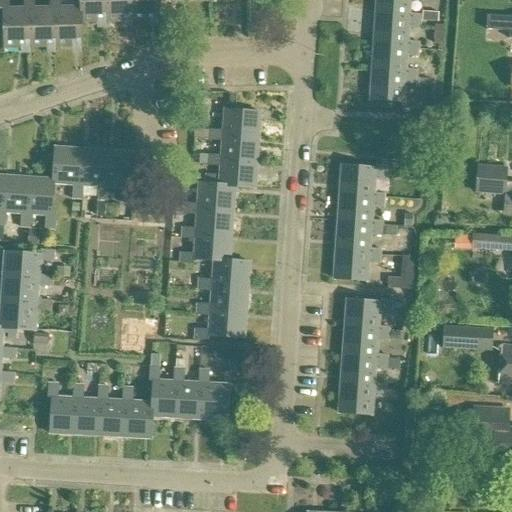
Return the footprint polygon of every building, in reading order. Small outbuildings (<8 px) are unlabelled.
[(29,8),(23,8),(8,8),(8,0),(0,0),(0,9),(3,10),(4,48),(30,48),(29,8)] [(30,48),(56,47),(55,7),(50,7),(34,8),(33,0),(23,0),(23,8),(29,8),(30,48)] [(81,7),(80,7),(59,7),(59,0),(49,0),(50,7),(55,7),(56,47),(82,47),(82,23),(81,7)] [(79,0),(80,7),(81,7),(82,23),(107,23),(106,0),(79,0)] [(132,0),(106,0),(107,23),(133,22),(132,0)] [(132,0),(133,22),(158,21),(157,0),(132,0)] [(421,0),(375,0),(375,17),(410,19),(410,14),(411,0),(414,0),(421,0)] [(422,12),(421,22),(438,22),(438,13),(422,12)] [(375,17),(373,45),(408,47),(408,42),(409,28),(420,28),(420,15),(410,14),(410,19),(375,17)] [(511,18),(486,18),(485,31),(509,32),(509,40),(511,39),(511,18)] [(408,47),(373,45),(371,73),(406,75),(406,70),(407,56),(418,57),(418,43),(408,42),(408,47)] [(417,71),(406,70),(406,75),(371,73),(369,101),(404,103),(406,83),(416,84),(417,71)] [(259,139),(260,113),(224,110),(222,132),(209,131),(208,141),(221,142),(222,136),(259,139)] [(222,136),(221,142),(220,156),(207,155),(206,165),(219,166),(220,161),(257,164),(259,139),(222,136)] [(78,187),(80,150),(55,148),(53,180),(52,186),(53,186),(73,187),(72,200),(81,200),(82,187),(78,187)] [(106,151),(80,150),(78,187),(82,187),(98,188),(97,202),(107,202),(108,189),(103,189),(106,151)] [(131,204),(132,189),(129,188),(131,153),(106,151),(103,189),(108,189),(122,190),(121,203),(131,204)] [(205,186),(236,188),(255,190),(257,164),(220,161),(219,166),(219,176),(206,175),(205,185),(205,186)] [(385,180),(386,167),(375,166),(375,169),(341,167),(339,195),(373,197),(373,194),(374,180),(385,180)] [(504,195),(506,169),(478,167),(476,193),(504,195)] [(29,228),(30,215),(25,215),(28,178),(3,176),(0,213),(6,213),(21,214),(20,227),(29,228)] [(52,186),(53,180),(28,178),(25,215),(30,215),(45,216),(45,229),(54,230),(55,216),(51,216),(53,186),(52,186)] [(234,212),(236,188),(205,186),(205,185),(199,185),(198,205),(185,204),(184,214),(197,215),(198,210),(234,212)] [(384,195),(373,194),(373,197),(339,195),(337,223),(371,225),(371,221),(372,207),(383,208),(384,195)] [(104,217),(105,203),(97,202),(96,217),(104,217)] [(196,234),(232,236),(234,212),(198,210),(197,215),(196,230),(183,229),(182,239),(195,240),(196,234)] [(404,214),(403,226),(411,227),(412,215),(404,214)] [(337,223),(335,251),(369,253),(369,249),(370,234),(381,235),(382,222),(371,221),(371,225),(337,223)] [(396,228),(385,227),(384,235),(396,236),(396,228)] [(29,230),(28,244),(37,245),(38,231),(29,230)] [(194,260),(214,261),(214,259),(230,261),(232,236),(196,234),(195,240),(194,255),(181,254),(180,264),(194,265),(194,260)] [(457,248),(511,251),(511,237),(471,235),(471,237),(458,237),(457,248)] [(369,253),(335,251),(333,279),(367,282),(368,263),(379,263),(380,250),(369,249),(369,253)] [(39,281),(39,276),(40,261),(54,262),(55,252),(41,251),(40,255),(4,253),(3,278),(39,281)] [(387,278),(387,289),(413,290),(415,258),(402,257),(400,279),(387,278)] [(214,259),(214,261),(212,280),(199,279),(198,290),(211,291),(212,285),(248,288),(250,262),(230,261),(214,259)] [(70,268),(56,268),(56,277),(69,278),(70,268)] [(53,277),(39,276),(39,281),(3,278),(1,303),(38,306),(38,301),(39,286),(52,287),(53,277)] [(210,311),(246,313),(248,288),(212,285),(211,291),(210,306),(197,305),(196,315),(210,316),(210,311)] [(390,314),(391,300),(380,299),(380,302),(346,300),(344,328),(378,331),(378,328),(379,313),(390,314)] [(46,320),(46,312),(51,312),(51,302),(38,301),(38,306),(1,303),(0,316),(0,328),(17,330),(36,331),(37,319),(46,320)] [(244,339),(246,313),(210,311),(210,316),(209,330),(195,329),(195,340),(209,341),(209,336),(244,339)] [(3,334),(17,335),(17,330),(0,328),(0,353),(2,354),(2,350),(3,334)] [(378,331),(344,328),(342,356),(376,359),(376,355),(377,341),(388,342),(388,341),(389,331),(389,329),(378,328),(378,331)] [(453,328),(452,346),(488,348),(489,330),(453,328)] [(389,331),(388,341),(399,341),(399,332),(389,331)] [(33,334),(33,344),(48,345),(48,335),(33,334)] [(511,347),(502,347),(498,383),(511,384),(511,347)] [(16,351),(2,350),(2,354),(0,353),(0,379),(1,373),(2,359),(15,359),(16,351)] [(387,356),(376,355),(376,359),(342,356),(341,385),(374,387),(374,383),(375,369),(386,369),(387,356)] [(229,361),(228,373),(237,374),(238,362),(229,361)] [(153,417),(178,418),(180,383),(174,382),(159,381),(160,369),(150,368),(149,380),(153,381),(152,403),(154,403),(153,417)] [(178,418),(202,420),(204,384),(199,384),(184,383),(185,370),(175,369),(174,382),(180,383),(178,418)] [(227,421),(229,386),(209,385),(210,371),(200,371),(199,384),(204,384),(202,420),(227,421)] [(14,374),(1,373),(0,379),(0,383),(14,384),(14,374)] [(385,383),(374,383),(374,387),(341,385),(339,413),(372,415),(374,396),(384,397),(385,383)] [(78,400),(73,400),(58,399),(59,385),(49,384),(48,398),(53,399),(51,434),(76,436),(78,400)] [(76,436),(101,437),(103,401),(98,401),(82,400),(83,386),(74,386),(73,400),(78,400),(76,436)] [(101,437),(126,439),(128,402),(123,402),(108,401),(109,388),(99,387),(98,401),(103,401),(101,437)] [(128,402),(126,439),(152,440),(153,417),(154,403),(152,403),(132,402),(133,389),(124,388),(123,402),(128,402)] [(511,463),(511,430),(507,431),(508,411),(474,409),(473,438),(494,439),(493,464),(511,465),(511,464),(511,463)]
